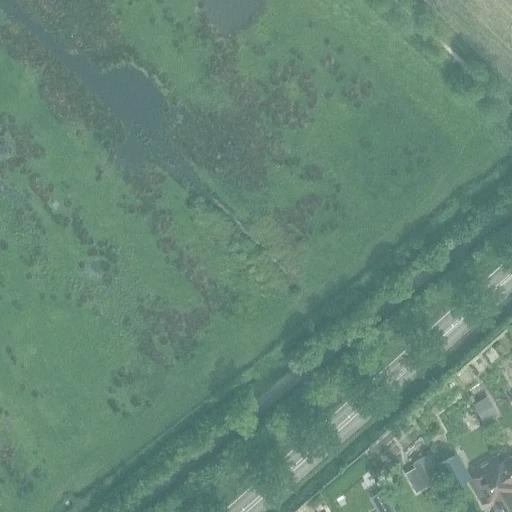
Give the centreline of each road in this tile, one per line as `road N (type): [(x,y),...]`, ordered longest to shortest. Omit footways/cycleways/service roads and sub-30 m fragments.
road 1 (unclassified): [(125,511),(511,203)]
road 2 (secondary): [(229,511),(511,267)]
